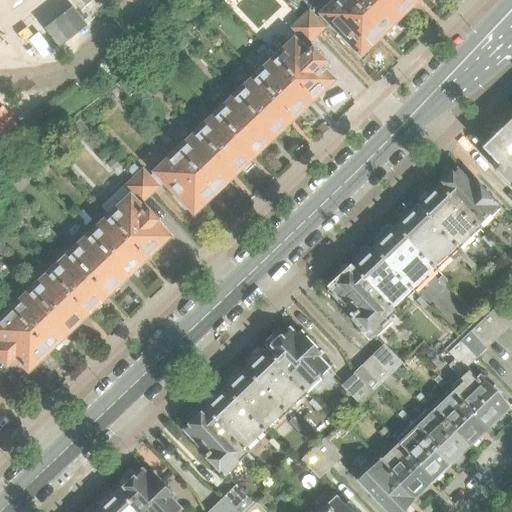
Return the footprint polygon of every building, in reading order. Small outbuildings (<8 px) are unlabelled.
[(373,40),(380,33),(367,19),(371,15),(362,5),(360,7),(353,0),(335,0),(322,13),(317,17),(312,12),(309,9),(299,18),(316,36),(330,22),(345,38),(345,39),(354,49),(355,48),(359,53),(362,50),(366,50),(373,44),(373,40)] [(392,21),(400,14),(386,0),(353,0),(360,7),(362,5),(371,15),(367,19),(380,33),(381,31),(386,31),(392,25),(392,21)] [(412,2),(414,0),(386,0),(400,14),(401,13),(405,13),(412,7),(412,2)] [(298,35),(275,57),(293,75),(294,73),(302,81),(298,85),(311,99),(312,97),(317,97),(323,91),(323,87),(330,80),(325,74),(331,68),(311,46),(310,47),(307,44),(316,36),(299,18),(290,27),(298,35)] [(304,105),(311,99),(298,85),(302,81),(294,73),(293,75),(275,57),(255,75),(273,93),(275,91),(283,99),(279,104),(292,117),(293,116),(297,116),(304,110),(304,105)] [(284,124),(292,117),(279,104),(283,99),(275,91),(273,93),(255,75),(237,93),(254,111),(256,110),(264,118),(260,122),(273,135),(273,134),(278,134),(284,128),(284,124)] [(265,142),(273,135),(260,122),(264,118),(256,110),(254,111),(237,93),(217,112),(235,129),(237,128),(245,137),(241,141),(253,154),(254,153),(258,153),(265,147),(265,142)] [(246,161),(253,154),(241,141),(245,137),(237,128),(235,129),(217,112),(198,130),(215,148),(217,146),(226,155),(221,160),(233,172),(235,171),(239,171),(246,165),(246,161)] [(511,116),(493,135),(480,146),(498,165),(493,169),(511,188),(511,116)] [(226,179),(233,172),(221,160),(226,155),(217,146),(215,148),(198,130),(178,149),(196,167),(198,165),(206,174),(202,178),(214,191),(215,190),(220,190),(226,184),(226,179)] [(170,141),(164,135),(160,139),(166,145),(170,141)] [(206,198),(214,191),(202,178),(206,174),(198,165),(196,167),(178,149),(150,176),(143,169),(135,176),(151,194),(165,181),(179,196),(178,197),(188,208),(190,207),(193,211),(195,209),(200,209),(206,203),(206,198)] [(274,158),(268,164),(276,173),(283,167),(274,158)] [(500,208),(473,180),(469,183),(456,170),(451,174),(444,171),(443,171),(444,172),(438,178),(437,177),(436,178),(439,185),(438,186),(451,200),(456,200),(461,205),(460,209),(475,225),(486,214),(489,218),(500,208)] [(101,206),(109,215),(125,232),(127,230),(136,240),(132,244),(144,257),(146,256),(150,256),(157,249),(157,245),(167,236),(154,222),(157,219),(141,203),(151,194),(135,176),(129,171),(120,179),(125,184),(101,206)] [(475,225),(460,209),(461,205),(456,200),(451,200),(438,186),(431,194),(424,190),(423,190),(424,191),(418,197),(417,197),(416,197),(419,205),(418,206),(431,220),(437,219),(441,223),(439,228),(455,244),(467,233),(475,240),(479,236),(490,248),(494,244),(475,225)] [(455,244),(439,228),(441,223),(437,219),(431,220),(418,206),(410,214),(402,211),(402,212),(396,218),(395,217),(398,225),(395,228),(408,241),(413,241),(418,246),(416,249),(432,266),(446,253),(452,259),(456,254),(471,270),(475,266),(455,244)] [(138,263),(144,257),(132,244),(136,240),(127,230),(125,232),(109,215),(90,233),(106,250),(107,249),(116,258),(112,262),(125,275),(127,273),(131,274),(138,267),(138,263)] [(432,266),(416,249),(418,246),(413,241),(408,241),(395,228),(387,235),(380,232),(379,232),(380,233),(374,239),(373,238),(372,239),(376,246),(373,249),(386,262),(391,261),(396,267),(395,271),(410,287),(432,266)] [(119,282),(125,275),(112,262),(116,258),(107,249),(106,250),(90,233),(70,252),(86,269),(88,267),(97,276),(93,280),(106,294),(108,292),(112,292),(119,286),(119,282)] [(410,287),(395,271),(396,267),(391,261),(386,262),(373,249),(366,256),(358,252),(358,253),(352,259),(351,259),(354,267),(353,268),(365,281),(370,280),(376,286),(374,290),(390,306),(410,287)] [(99,301),(106,294),(93,280),(97,276),(88,267),(86,269),(70,252),(51,270),(67,287),(69,286),(78,295),(74,299),(87,312),(88,311),(92,311),(99,305),(99,301)] [(390,306),(374,290),(376,286),(370,280),(365,281),(353,268),(346,275),(338,272),(338,273),(332,278),(331,278),(334,286),(332,288),(334,290),(333,292),(339,298),(341,297),(354,310),(352,312),(356,316),(355,319),(363,328),(366,327),(372,333),(392,313),(399,320),(401,318),(390,306)] [(79,319),(87,312),(74,299),(78,295),(69,286),(67,287),(51,270),(31,289),(47,306),(50,304),(58,313),(54,317),(67,331),(69,329),(73,330),(79,323),(79,319)] [(449,283),(442,276),(437,280),(444,288),(449,283)] [(60,338),(67,331),(54,317),(58,313),(50,304),(47,306),(31,289),(13,306),(29,324),(31,322),(40,331),(35,336),(48,349),(49,348),(53,348),(60,342),(60,338)] [(427,305),(419,297),(416,301),(423,309),(427,305)] [(511,322),(511,313),(499,299),(477,319),(496,338),(511,322)] [(41,356),(48,349),(35,336),(40,331),(31,322),(29,324),(13,306),(9,303),(0,311),(0,315),(1,316),(0,317),(0,355),(6,362),(15,354),(28,368),(30,366),(34,366),(41,360),(41,356)] [(496,338),(477,319),(467,328),(486,347),(496,338)] [(486,347),(467,328),(458,337),(444,350),(464,369),(464,368),(486,347)] [(327,367),(316,356),(320,353),(301,332),(296,337),(289,329),(279,339),(272,335),(271,335),(272,336),(266,342),(265,342),(264,342),(268,350),(266,351),(278,364),(282,363),(288,368),(287,373),(304,390),(313,381),(327,367)] [(304,390),(287,373),(288,368),(282,363),(278,364),(266,351),(259,358),(251,354),(251,355),(251,356),(245,361),(244,361),(247,369),(246,370),(257,382),(262,382),(268,388),(267,393),(284,409),(304,390)] [(390,374),(372,356),(363,365),(380,383),(390,374)] [(380,383),(363,365),(353,375),(370,392),(380,383)] [(507,406),(480,378),(478,380),(476,378),(475,379),(464,368),(464,369),(456,377),(457,379),(447,389),(463,407),(467,407),(470,409),(471,413),(470,414),(483,428),(486,426),(489,426),(494,421),(494,418),(507,406)] [(284,409),(267,393),(268,388),(262,382),(257,382),(246,370),(239,377),(231,374),(231,375),(225,381),(224,380),(224,381),(227,388),(226,390),(263,429),(284,409)] [(445,383),(438,376),(433,380),(440,387),(445,383)] [(483,428),(470,414),(471,413),(470,409),(467,407),(463,407),(447,389),(429,406),(446,424),(450,424),(452,427),(453,430),(452,431),(465,445),(468,443),(471,444),(477,438),(476,435),(483,428)] [(263,429),(226,390),(218,397),(211,393),(210,394),(211,394),(205,400),(204,400),(207,408),(205,409),(218,423),(222,423),(226,427),(225,430),(243,448),(263,429)] [(426,400),(420,393),(415,398),(422,405),(426,400)] [(322,409),(312,399),(309,403),(318,413),(322,409)] [(465,445),(452,431),(453,430),(452,427),(450,424),(446,424),(429,406),(411,424),(427,441),(431,441),(435,444),(435,448),(434,449),(447,463),(450,460),(453,461),(459,455),(458,452),(465,445)] [(243,448),(225,430),(226,427),(222,423),(218,423),(205,409),(198,416),(190,412),(190,413),(191,414),(184,419),(183,419),(187,427),(184,429),(186,431),(186,433),(191,439),(194,438),(206,451),(204,453),(208,458),(207,460),(216,469),(218,468),(224,474),(244,454),(253,463),(256,461),(243,448)] [(408,418),(402,411),(397,415),(404,422),(408,418)] [(301,428),(293,418),(289,422),(298,431),(301,428)] [(447,463),(434,449),(435,448),(435,444),(431,441),(427,441),(411,424),(393,441),(410,458),(414,458),(417,462),(417,465),(416,466),(429,480),(431,477),(434,478),(440,472),(440,470),(447,463)] [(390,435),(383,428),(379,432),(386,439),(390,435)] [(281,448),(272,438),(268,442),(277,452),(281,448)] [(342,457),(324,439),(323,438),(311,450),(330,469),(342,457)] [(429,480),(416,466),(417,465),(417,462),(414,458),(410,458),(393,441),(375,458),(392,475),(396,476),(399,479),(399,482),(398,483),(411,497),(413,495),(416,495),(422,490),(422,487),(429,480)] [(330,469),(311,450),(300,460),(319,479),(330,469)] [(412,498),(411,497),(398,483),(399,482),(399,479),(396,476),(392,475),(375,458),(357,476),(385,506),(384,509),(386,511),(400,511),(405,508),(405,505),(412,498)] [(175,511),(180,508),(169,496),(172,493),(153,473),(149,478),(142,470),(132,480),(124,476),(124,477),(118,483),(117,483),(120,491),(118,492),(132,506),(136,505),(140,509),(139,511),(175,511)] [(139,511),(140,509),(136,505),(132,506),(118,492),(111,499),(103,495),(104,497),(98,502),(97,502),(100,510),(98,511),(139,511)] [(355,511),(346,502),(341,507),(329,494),(310,511),(355,511)] [(239,511),(225,497),(217,505),(223,511),(239,511)]
